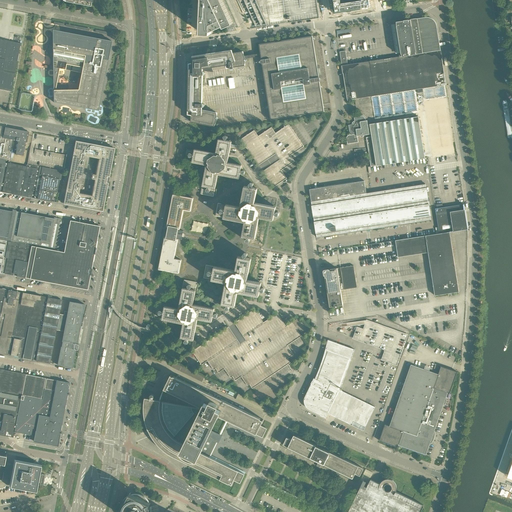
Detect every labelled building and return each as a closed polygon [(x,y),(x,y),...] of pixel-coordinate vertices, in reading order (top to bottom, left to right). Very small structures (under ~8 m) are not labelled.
[(202,0),(202,17),(202,24),(209,24),(211,31),(215,29),(218,28),(221,27),(221,26),(224,25),(224,27),(233,23),(222,0),(202,0)] [(238,0),(251,27),(319,17),(316,0),(238,0)] [(370,0),(331,0),(334,14),(372,8),(370,0)] [(399,54),(399,55),(399,57),(405,91),(424,88),(444,85),(446,85),(441,52),(436,25),(436,24),(436,23),(435,22),(434,21),(434,20),(433,20),(433,19),(432,19),(431,18),(430,18),(429,18),(429,17),(428,17),(427,17),(426,17),(396,22),(401,53),(400,54),(399,54)] [(201,29),(201,33),(211,34),(211,31),(209,24),(202,24),(201,29)] [(337,34),(339,34),(340,38),(352,37),(351,28),(337,30),(337,34)] [(53,102),(98,110),(106,66),(111,41),(52,29),(53,67),(53,102)] [(259,45),(259,46),(261,60),(259,62),(261,64),(262,63),(271,119),(272,119),(323,112),(323,111),(324,111),(323,110),(324,110),(319,81),(320,81),(321,79),(323,77),(321,76),(320,67),(321,65),(319,64),(317,66),(317,67),(317,66),(312,37),(312,36),(311,36),(260,44),(259,44),(259,45)] [(0,89),(11,91),(21,43),(0,39),(0,89)] [(243,52),(237,53),(232,54),(231,51),(230,51),(230,50),(193,56),(193,57),(193,58),(192,58),(192,64),(192,68),(189,69),(189,70),(188,113),(189,113),(189,114),(191,114),(191,122),(214,126),(217,119),(216,119),(215,119),(216,118),(216,117),(217,117),(217,114),(217,113),(202,110),(202,107),(203,107),(204,106),(204,105),(204,104),(203,104),(202,104),(202,75),(203,75),(204,75),(205,74),(205,73),(205,72),(204,72),(203,72),(203,69),(226,65),(227,68),(230,68),(230,69),(231,70),(232,70),(233,70),(233,69),(234,68),(233,67),(245,65),(245,61),(244,61),(244,60),(244,59),(245,59),(243,52)] [(399,57),(399,55),(369,59),(370,62),(348,65),(345,51),(340,52),(342,66),(347,100),(405,91),(399,57)] [(221,84),(221,87),(223,89),(225,85),(230,85),(231,85),(231,81),(231,80),(233,79),(235,80),(234,82),(236,82),(239,84),(240,79),(241,85),(242,85),(241,85),(242,86),(241,77),(228,78),(227,69),(225,68),(221,69),(219,72),(221,72),(221,75),(220,75),(218,77),(219,77),(222,78),(223,84),(221,84)] [(511,133),(511,127),(508,103),(507,102),(506,101),(506,100),(505,100),(504,100),(503,100),(502,101),(502,102),(502,105),(507,135),(507,136),(508,138),(509,139),(510,139),(511,138),(511,137),(511,133)] [(348,125),(349,130),(368,127),(367,120),(365,121),(364,117),(363,116),(354,117),(355,122),(353,124),(348,125)] [(366,137),(371,166),(426,158),(419,116),(370,124),(372,136),(366,137)] [(255,132),(254,130),(241,139),(243,143),(260,168),(273,187),(275,186),(286,178),(285,176),(281,170),(294,161),(290,155),(303,146),(290,126),(289,124),(275,133),(273,129),(271,127),(258,136),(255,132)] [(5,127),(2,127),(0,137),(0,158),(8,160),(10,150),(7,150),(10,139),(18,141),(16,153),(15,153),(15,154),(18,155),(22,156),(22,155),(23,156),(28,131),(27,131),(5,127)] [(368,127),(349,130),(350,135),(348,135),(346,137),(347,144),(358,142),(357,136),(360,136),(360,137),(364,137),(364,135),(369,134),(368,127)] [(433,141),(431,143),(432,150),(433,151),(433,154),(441,152),(440,149),(443,147),(446,146),(446,143),(447,141),(444,142),(442,139),(443,138),(447,138),(446,134),(444,132),(442,132),(443,134),(440,135),(437,137),(437,139),(435,140),(435,143),(433,141)] [(229,157),(229,155),(231,142),(231,141),(226,140),(228,138),(227,136),(224,136),(223,137),(224,140),(219,139),(218,139),(217,144),(216,153),(195,149),(194,149),(193,155),(191,153),(189,153),(189,156),(190,157),(193,156),(192,162),(206,165),(206,167),(200,194),(201,194),(213,197),(213,196),(214,196),(218,174),(239,178),(240,173),(243,175),(244,174),(245,171),(244,170),(241,171),(240,171),(241,166),(241,165),(227,163),(229,157)] [(106,182),(107,176),(109,177),(114,148),(75,140),(64,196),(63,204),(102,211),(108,182),(106,182)] [(0,191),(33,198),(39,166),(27,164),(26,167),(5,162),(0,185),(0,191)] [(39,166),(33,198),(37,199),(51,202),(53,192),(57,193),(59,179),(61,180),(63,171),(39,166)] [(311,202),(366,193),(364,181),(309,189),(311,202)] [(216,216),(241,221),(245,222),(242,236),(248,237),(246,240),(246,241),(249,242),(250,240),(249,238),(249,237),(255,238),(259,217),(273,220),(273,219),(274,214),(275,214),(277,216),(278,215),(279,212),(278,212),(275,213),(275,212),(276,207),(275,207),(258,203),(255,203),(257,189),(257,188),(251,187),(252,187),(253,185),(253,183),(250,183),(249,184),(250,187),(244,186),(240,207),(218,203),(215,216),(216,216)] [(366,193),(311,202),(317,237),(431,219),(431,220),(426,184),(425,184),(366,193)] [(173,195),(167,223),(167,226),(167,227),(168,227),(167,230),(166,230),(166,231),(165,232),(166,233),(167,234),(166,237),(165,237),(164,240),(158,269),(159,269),(178,273),(179,273),(181,260),(174,259),(174,257),(178,240),(178,239),(177,239),(177,236),(178,236),(179,235),(179,234),(179,233),(178,232),(178,229),(179,229),(180,229),(183,211),(183,210),(190,211),(191,211),(193,199),(193,198),(173,194),(173,195)] [(435,208),(439,234),(450,232),(467,229),(464,209),(463,204),(435,208)] [(0,239),(8,241),(10,242),(16,212),(16,210),(12,209),(12,210),(12,212),(0,209),(0,239)] [(10,242),(31,246),(34,246),(40,216),(38,216),(38,217),(36,217),(36,215),(16,212),(10,242)] [(40,216),(34,246),(54,250),(60,220),(40,216)] [(31,246),(25,277),(30,278),(30,279),(87,290),(99,226),(70,220),(64,250),(62,249),(61,253),(54,252),(54,250),(34,246),(31,246)] [(450,232),(439,234),(395,240),(398,257),(428,252),(435,295),(459,292),(450,232)] [(0,272),(2,273),(8,241),(0,239),(0,272)] [(25,278),(25,277),(31,246),(10,242),(8,241),(2,273),(25,278)] [(235,270),(231,270),(206,265),(203,278),(204,278),(226,282),(222,303),(227,305),(225,307),(226,309),(229,309),(230,308),(229,305),(234,306),(235,306),(235,305),(237,292),(243,293),(244,293),(258,296),(259,296),(259,295),(260,290),(262,292),(264,292),(264,289),(263,288),(260,289),(260,288),(261,283),(257,282),(247,280),(251,259),(245,258),(245,257),(247,255),(247,253),(244,253),(243,254),(244,257),(238,256),(238,257),(235,270)] [(324,275),(325,276),(326,285),(330,307),(334,306),(335,307),(336,308),(337,308),(338,307),(338,305),(343,304),(339,283),(343,282),(344,289),(357,287),(354,266),(340,268),(333,269),(330,269),(329,268),(324,269),(323,270),(324,275)] [(180,338),(182,338),(186,339),(184,341),(184,343),(187,343),(188,342),(187,339),(188,339),(193,340),(196,326),(196,325),(197,319),(211,322),(212,321),(213,316),(215,318),(217,317),(217,314),(216,313),(213,314),(214,309),(214,308),(193,304),(197,283),(197,282),(184,280),(179,305),(178,309),(165,306),(164,306),(164,307),(163,312),(160,310),(159,311),(158,313),(160,314),(162,314),(163,314),(162,319),(182,323),(183,323),(181,335),(180,337),(180,338)] [(5,289),(0,316),(0,320),(14,324),(20,292),(16,291),(15,291),(10,290),(5,289)] [(39,328),(45,297),(40,296),(20,292),(14,324),(20,325),(26,326),(39,328)] [(50,363),(56,330),(59,314),(62,300),(48,297),(47,298),(45,297),(39,328),(26,326),(20,325),(14,324),(0,320),(0,353),(3,354),(8,355),(33,360),(33,359),(36,360),(35,361),(50,363)] [(59,314),(56,330),(63,331),(57,362),(58,363),(57,364),(57,365),(72,368),(72,367),(75,350),(76,350),(76,349),(75,349),(76,344),(77,344),(76,344),(84,305),(84,304),(69,301),(69,304),(68,311),(64,311),(63,315),(59,314)] [(213,337),(192,351),(202,365),(207,361),(213,370),(216,368),(218,372),(224,368),(230,377),(232,376),(235,380),(241,376),(247,385),(249,384),(252,388),(253,387),(290,363),(287,359),(293,354),(287,345),(301,336),(292,322),(286,326),(277,313),(263,322),(254,309),(250,312),(231,325),(213,337)] [(310,409),(320,414),(320,415),(323,416),(324,417),(326,416),(327,413),(363,431),(375,407),(340,390),(355,349),(328,340),(327,344),(326,347),(325,351),(324,355),(323,359),(321,362),(320,367),(318,371),(315,379),(314,378),(312,381),(311,384),(305,397),(304,399),(304,401),(304,403),(305,405),(306,407),(308,408),(310,409)] [(441,366),(438,374),(411,365),(393,417),(388,415),(379,440),(397,447),(398,444),(398,445),(426,454),(430,443),(430,444),(431,443),(432,442),(433,441),(433,440),(434,439),(434,438),(434,437),(435,436),(435,435),(435,434),(435,433),(435,432),(435,431),(434,431),(443,406),(444,406),(444,405),(445,404),(445,403),(446,402),(446,401),(446,400),(447,399),(447,398),(447,397),(446,397),(448,393),(447,392),(450,393),(457,372),(441,366)] [(0,434),(13,437),(14,432),(25,374),(0,369),(0,434)] [(186,374),(195,379),(202,382),(204,377),(188,369),(186,374)] [(25,374),(14,432),(34,436),(33,441),(47,444),(52,445),(52,444),(57,446),(60,430),(61,427),(66,398),(68,390),(69,383),(64,382),(64,381),(59,380),(59,381),(46,378),(25,374)] [(177,377),(173,376),(171,374),(163,391),(162,393),(161,396),(160,398),(159,400),(153,399),(154,397),(154,396),(153,396),(153,395),(152,394),(151,394),(151,395),(150,395),(150,396),(150,397),(150,398),(151,398),(151,399),(145,398),(144,401),(144,405),(144,409),(144,412),(144,416),(145,419),(146,423),(146,425),(147,425),(148,427),(147,427),(148,429),(149,433),(151,436),(153,439),(155,442),(157,444),(160,447),(162,449),(165,452),(168,454),(171,456),(174,457),(181,461),(182,459),(184,459),(186,460),(188,460),(189,460),(191,461),(189,465),(194,467),(198,469),(231,485),(234,480),(240,483),(245,474),(206,455),(207,453),(208,453),(208,454),(210,452),(211,451),(212,449),(213,448),(213,446),(214,445),(214,443),(214,442),(214,443),(212,442),(214,439),(215,439),(215,438),(215,437),(215,436),(216,436),(217,436),(217,435),(217,434),(216,434),(210,431),(212,429),(212,428),(214,423),(215,423),(214,423),(217,418),(219,416),(254,433),(263,437),(267,428),(261,425),(263,420),(263,419),(263,420),(260,419),(261,418),(226,401),(224,400),(221,399),(218,404),(210,400),(213,395),(209,393),(210,391),(177,375),(177,377)] [(255,402),(253,406),(267,413),(269,409),(255,402)] [(294,434),(291,439),(287,437),(283,444),(314,460),(314,459),(317,460),(317,461),(319,461),(318,463),(318,464),(320,465),(321,465),(322,463),(323,463),(323,464),(352,478),(355,473),(360,476),(363,468),(294,434)] [(9,487),(29,490),(36,492),(37,488),(38,482),(39,483),(40,482),(39,482),(40,475),(41,475),(41,474),(39,474),(41,465),(14,460),(9,487)] [(364,480),(367,482),(372,473),(365,469),(361,479),(364,480)] [(361,487),(348,511),(420,511),(424,505),(396,491),(397,489),(397,487),(396,484),(394,481),(391,479),(387,479),(383,480),(382,482),(380,483),(378,482),(372,479),(371,479),(369,483),(367,482),(364,480),(361,487)] [(153,511),(153,510),(154,510),(153,509),(133,500),(126,511),(153,511)]
